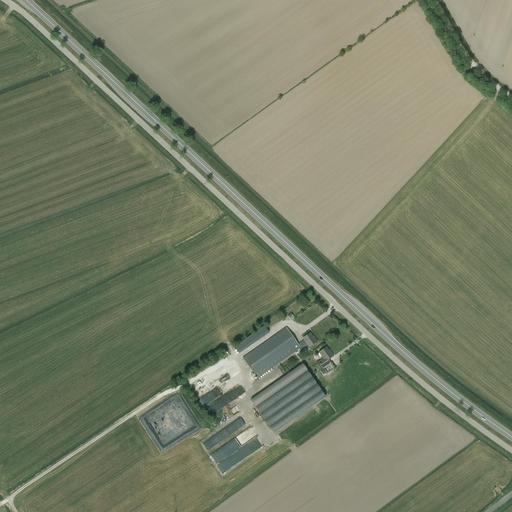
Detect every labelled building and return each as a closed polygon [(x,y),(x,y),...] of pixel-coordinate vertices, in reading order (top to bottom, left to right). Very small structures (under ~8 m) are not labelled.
[(250,346),(271,332),(266,326),(236,345),(241,352),(246,349),(247,351),(252,348),(250,346)] [(298,344),(286,327),(242,358),(257,379),(299,350),(300,351),(308,345),(309,347),(317,342),(314,337),(313,338),(310,333),(303,338),(304,340),(298,344)] [(324,359),(318,362),(322,369),(330,363),(328,360),(333,356),(330,351),(329,352),(326,347),(319,352),(324,359)] [(329,401),(306,369),(249,404),(270,439),(329,401)] [(242,387),(222,398),(225,404),(245,392),(242,387)] [(223,439),(251,421),(246,414),(218,432),(223,439)] [(212,436),(202,442),(207,450),(217,444),(212,436)] [(249,443),(252,451),(262,447),(258,439),(249,443)]
